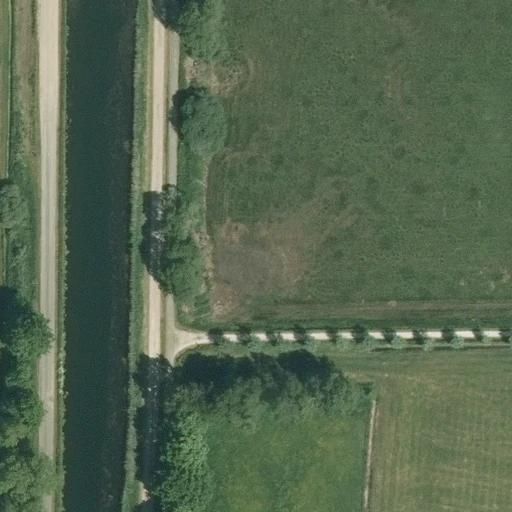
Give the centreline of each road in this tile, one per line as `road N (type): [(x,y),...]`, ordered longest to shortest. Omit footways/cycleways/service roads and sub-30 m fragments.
road 1 (track): [(142,511),(155,0)]
road 2 (track): [(41,511),(52,0)]
